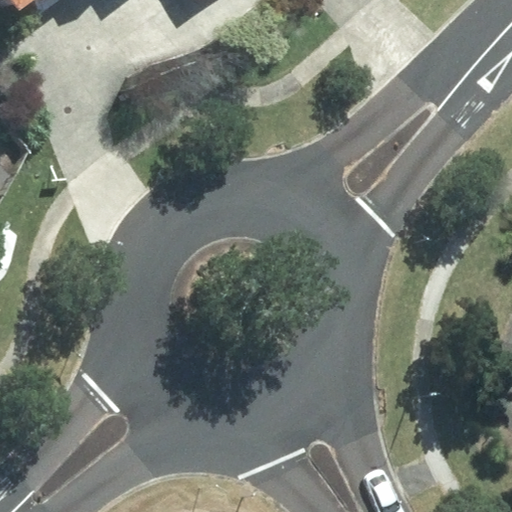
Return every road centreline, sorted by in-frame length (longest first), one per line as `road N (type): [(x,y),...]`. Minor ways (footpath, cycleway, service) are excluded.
road 1 (residential): [(153,391),(123,339),(119,309),(123,280),(153,228),(205,198),(235,194),(292,209),(316,227)]
road 2 (residential): [(511,26),(316,227)]
road 3 (residential): [(316,227),(344,270),(350,321),(334,370),(298,406)]
road 4 (residential): [(153,391),(17,511)]
road 5 (residential): [(298,406),(234,425),(190,416),(153,391)]
